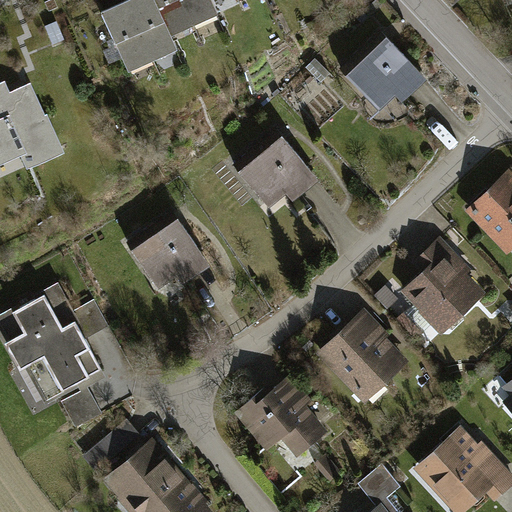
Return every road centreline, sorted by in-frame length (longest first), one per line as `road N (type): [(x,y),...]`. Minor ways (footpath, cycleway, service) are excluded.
road 1 (residential): [(511,111),(331,284),(194,384),(191,417),(266,511)]
road 2 (residential): [(421,0),(511,96)]
